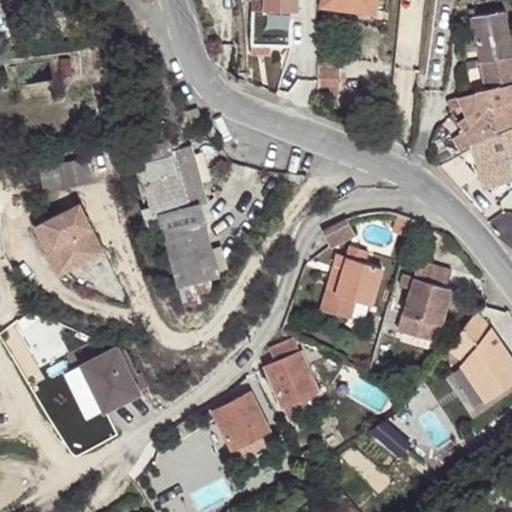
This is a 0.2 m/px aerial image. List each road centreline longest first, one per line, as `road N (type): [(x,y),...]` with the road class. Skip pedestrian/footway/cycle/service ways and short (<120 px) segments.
road 1 (residential): [(511,280),(426,187),(217,95),(198,72),(169,0)]
road 2 (track): [(149,429),(11,511)]
